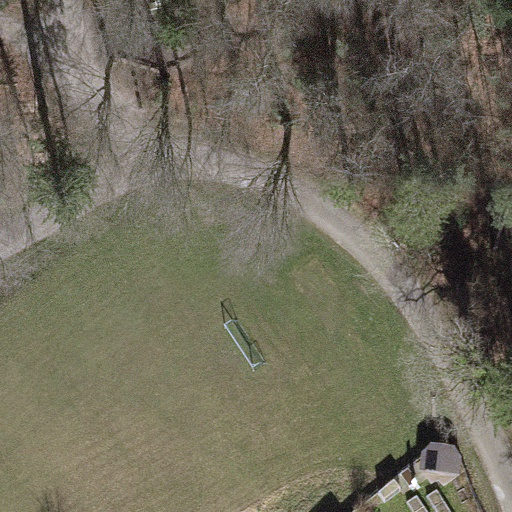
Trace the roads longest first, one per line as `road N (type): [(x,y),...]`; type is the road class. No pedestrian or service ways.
road 1 (residential): [(511,493),(422,309),(374,250),(312,204),(240,172),(170,166),(129,181),(0,259)]
road 2 (track): [(170,166),(86,64),(0,13)]
